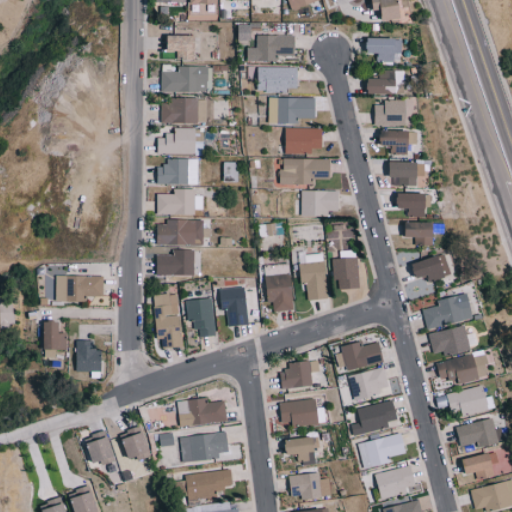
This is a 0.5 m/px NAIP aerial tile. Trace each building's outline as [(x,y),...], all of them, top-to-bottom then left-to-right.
[(288,0),(291,9),(319,1),(318,0),(288,0)] [(400,18),(399,0),(374,0),(374,9),(382,9),(383,18),(400,18)] [(250,44),(250,28),(254,28),(254,24),(239,23),(238,44),(250,44)] [(168,49),(177,50),(177,59),(197,59),(197,35),(169,34),(168,49)] [(247,60),(276,60),(276,54),(294,55),(294,34),(256,34),(256,47),(247,47),(247,60)] [(401,53),(401,38),(368,36),(368,52),(376,52),(376,61),(395,61),(395,53),(401,53)] [(160,71),(161,91),(208,90),(208,65),(178,65),(178,70),(160,71)] [(297,67),(257,66),(257,89),(297,90),(297,67)] [(368,92),(404,93),(404,71),(379,70),(379,77),(369,77),(368,92)] [(315,97),(268,96),(268,122),(296,123),(296,117),(315,117),(315,97)] [(161,122),(207,121),(206,97),(170,98),(170,102),(160,102),(161,122)] [(375,124),(406,125),(406,100),(384,99),(384,104),(375,104),(375,124)] [(157,135),(157,153),(195,154),(195,143),(203,143),(203,128),(173,127),(173,135),(157,135)] [(322,128),(285,128),(286,153),(311,153),(311,148),(322,147),(322,128)] [(416,131),(380,130),(380,145),(391,145),(390,153),(409,153),(410,143),(416,143),(416,131)] [(279,183),(312,184),(312,178),(330,178),(330,159),(283,157),(283,168),(280,168),(279,183)] [(157,165),(157,183),(197,184),(198,159),(166,158),(166,165),(157,165)] [(391,160),(391,184),(416,184),(416,175),(424,176),(424,161),(391,160)] [(223,181),(237,181),(237,161),(223,161),(223,181)] [(156,193),(156,214),(194,213),(194,209),(202,208),(202,195),(193,195),(193,188),(173,188),(173,193),(156,193)] [(339,213),(338,190),(300,191),(301,214),(339,213)] [(426,217),(426,193),(398,192),(398,208),(408,208),(407,217),(426,217)] [(156,244),(202,244),(202,219),(165,219),(165,223),(156,223),(156,244)] [(433,245),(434,222),(406,221),(406,236),(415,236),(414,244),(433,245)] [(155,274),(193,275),(194,249),(172,249),(172,254),(156,254),(155,274)] [(427,275),(429,281),(449,275),(442,254),(412,263),(416,278),(427,275)] [(357,257),(332,258),(332,280),(338,280),(338,289),(358,288),(357,257)] [(273,311),(293,309),(289,263),(263,265),(267,302),(272,302),(273,311)] [(103,275),(56,274),(55,301),(86,301),(86,295),(103,295),(103,275)] [(220,309),(227,309),(227,325),(247,324),(245,287),(219,288),(220,309)] [(182,345),(177,293),(151,295),(156,339),(160,339),(161,348),(182,345)] [(426,329),(473,319),(467,293),(438,299),(439,305),(422,309),(426,329)] [(0,325),(14,326),(14,297),(0,297),(0,325)] [(186,299),(187,319),(193,319),(193,329),(199,328),(199,336),(214,335),(212,298),(186,299)] [(45,321),(44,358),(55,358),(55,349),(66,349),(66,332),(60,332),(60,321),(45,321)] [(433,353),(442,351),(442,355),(469,349),(464,325),(428,333),(433,353)] [(94,340),(75,340),(76,371),(91,371),(91,377),(101,377),(101,350),(94,350),(94,340)] [(384,362),(380,342),(361,345),(360,342),(340,346),(342,352),(335,353),(338,371),(384,362)] [(436,363),(440,380),(457,376),(459,383),(488,376),(482,352),(436,363)] [(317,360),(288,362),(288,370),(280,370),(281,388),(312,386),(311,372),(318,371),(317,360)] [(390,392),(384,367),(348,376),(354,401),(390,392)] [(446,393),(452,417),(488,409),(483,384),(446,393)] [(315,397),(279,403),(282,423),(291,421),(292,427),(319,423),(315,397)] [(226,421),(224,400),(206,402),(206,398),(177,400),(179,425),(226,421)] [(354,435),(389,427),(388,421),(397,419),(393,400),(356,408),(360,422),(351,424),(354,435)] [(478,441),(479,447),(497,443),(491,417),(456,426),(460,445),(478,441)] [(129,458),(137,456),(138,460),(152,456),(142,426),(121,433),(129,458)] [(114,460),(107,431),(86,436),(93,465),(114,460)] [(179,437),(182,462),(220,457),(219,452),(229,451),(226,431),(179,437)] [(357,443),(363,468),(391,462),(390,456),(406,452),(401,433),(357,443)] [(316,463),(314,437),(286,438),(287,454),(298,453),(298,463),(316,463)] [(475,472),(476,478),(509,472),(507,466),(500,467),(496,451),(461,458),(464,474),(475,472)] [(381,498),(408,493),(406,486),(415,485),(411,465),(375,473),(381,498)] [(233,486),(231,468),(185,475),(189,500),(216,496),(215,489),(233,486)] [(289,475),(292,496),(301,494),(302,499),(331,495),(328,478),(320,479),(319,471),(289,475)] [(470,491),(475,509),(484,506),(485,511),(487,511),(511,504),(511,479),(511,478),(470,491)] [(70,492),(75,511),(99,511),(91,486),(70,492)] [(66,511),(63,497),(42,503),(44,511),(66,511)] [(421,511),(420,501),(383,506),(383,511),(421,511)] [(193,511),(239,511),(239,508),(229,509),(229,502),(193,505),(193,511)]
